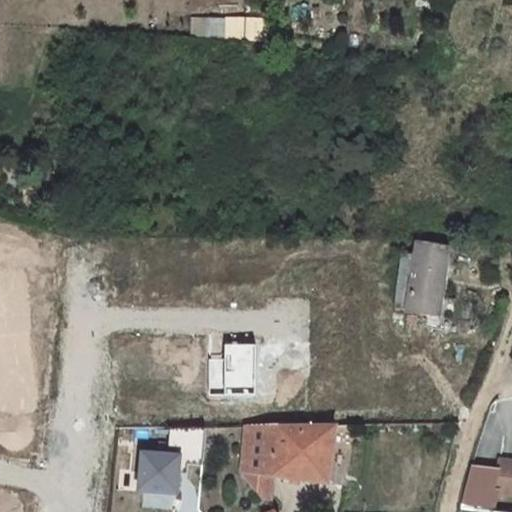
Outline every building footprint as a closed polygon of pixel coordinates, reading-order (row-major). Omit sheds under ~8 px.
[(435,318),(448,246),(419,242),(406,313),(435,318)] [(223,345),(224,360),(209,361),(210,395),(255,394),(254,345),(223,345)] [(337,424),(245,424),(241,469),(275,474),(329,481),(337,424)] [(207,425),(170,425),(167,452),(142,450),(139,489),(178,492),(181,461),(203,464),(207,425)] [(498,469),(495,494),(511,495),(511,463),(498,462),(498,469)] [(495,494),(498,469),(472,466),(462,504),(494,507),(495,494)] [(275,474),(241,469),(239,473),(265,503),(271,503),(275,474)]
